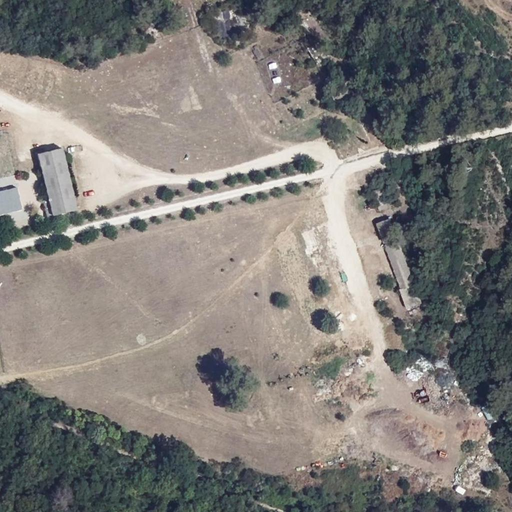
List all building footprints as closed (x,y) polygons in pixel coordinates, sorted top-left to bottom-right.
[(337,105),(352,97),(344,81),(329,88),(337,105)] [(48,217),(76,210),(62,150),(37,155),(48,200),(44,201),(48,217)] [(92,179),(81,182),(82,188),(93,185),(92,179)] [(18,192),(0,195),(0,217),(23,212),(18,192)] [(390,219),(378,223),(404,309),(416,305),(390,219)]
